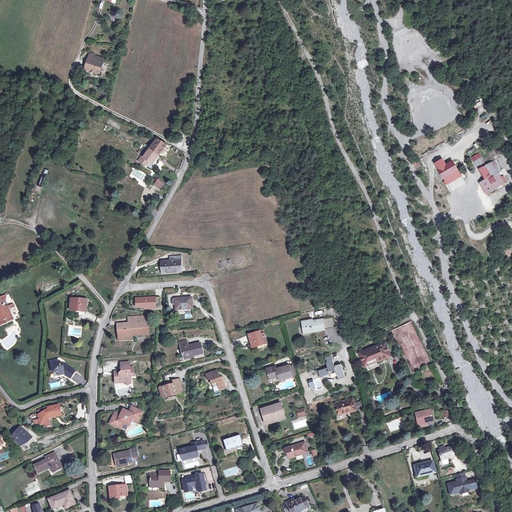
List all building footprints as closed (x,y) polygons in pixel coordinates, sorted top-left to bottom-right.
[(99,73),(103,62),(99,61),(100,58),(90,55),(85,69),(99,73)] [(141,160),(140,162),(145,165),(149,161),(153,164),(159,155),(167,145),(166,144),(157,138),(150,148),(146,154),(144,153),(140,159),(141,160)] [(482,158),(475,162),(480,170),(481,169),(487,179),(480,183),(487,194),(504,184),(492,163),(486,166),(482,158)] [(440,169),(447,165),(445,162),(443,159),(437,163),(438,167),(440,169)] [(454,161),(447,165),(440,169),(448,183),(462,175),(454,161)] [(154,185),(161,189),(164,184),(158,180),(154,185)] [(225,261),(225,260),(225,259),(225,258),(225,257),(225,256),(224,256),(224,255),(223,254),(222,254),(222,253),(221,253),(220,253),(219,253),(219,254),(218,254),(217,254),(217,255),(216,255),(216,256),(215,256),(215,257),(215,258),(215,259),(215,260),(215,261),(216,261),(216,262),(217,262),(217,263),(219,269),(233,265),(234,265),(235,265),(236,265),(237,265),(238,265),(239,264),(240,264),(241,263),(242,262),(242,261),(243,261),(243,260),(243,259),(243,258),(243,257),(243,256),(243,255),(243,254),(242,253),(241,252),(241,251),(240,251),(240,250),(239,250),(238,250),(237,250),(237,249),(236,249),(235,249),(234,249),(233,250),(232,250),(231,251),(230,252),(229,252),(229,253),(229,254),(228,254),(228,255),(228,256),(228,257),(228,258),(228,259),(228,260),(225,261)] [(180,256),(170,257),(171,261),(162,262),(163,273),(182,271),(180,256)] [(4,317),(10,314),(9,310),(15,307),(13,304),(5,308),(4,306),(5,306),(4,305),(5,304),(6,298),(3,297),(0,298),(0,322),(6,320),(4,317)] [(155,297),(136,298),(136,307),(151,309),(156,309),(156,307),(161,307),(161,302),(156,303),(156,298),(155,297)] [(192,298),(175,299),(176,310),(193,309),(192,298)] [(86,300),(77,300),(72,299),(71,299),(70,310),(79,311),(79,310),(86,310),(86,300)] [(13,320),(10,314),(4,317),(6,320),(0,322),(0,324),(0,326),(13,320)] [(148,334),(147,322),(141,323),(140,323),(140,321),(141,321),(140,317),(130,318),(131,326),(129,326),(129,324),(118,325),(119,338),(131,337),(131,336),(148,334)] [(332,318),(310,321),(310,320),(302,321),(303,326),(305,326),(306,333),(325,330),(324,327),(334,326),(332,318)] [(264,333),(263,331),(261,331),(260,331),(249,334),(252,345),(260,342),(261,345),(267,343),(264,333)] [(200,344),(188,347),(186,341),(179,343),(181,349),(183,349),(184,353),(183,353),(185,359),(194,357),(193,356),(203,353),(200,344)] [(385,343),(360,353),(364,364),(373,360),(372,359),(376,357),(377,361),(390,356),(385,343)] [(341,364),(335,366),(331,355),(324,357),(328,368),(319,371),(321,377),(330,375),(329,372),(335,370),(338,378),(345,376),(341,364)] [(65,365),(61,366),(60,362),(51,364),(53,373),(58,372),(58,375),(65,374),(65,375),(70,379),(75,371),(65,365)] [(119,374),(115,374),(116,383),(124,382),(124,384),(128,385),(131,383),(131,376),(134,376),(133,368),(130,368),(129,363),(121,363),(122,371),(121,372),(120,372),(119,373),(119,374)] [(289,365),(277,369),(276,366),(267,369),(270,379),(279,376),(280,381),(293,377),(289,365)] [(221,378),(218,379),(216,371),(206,375),(208,380),(210,379),(212,385),(217,383),(219,390),(225,388),(221,378)] [(72,378),(84,386),(87,380),(76,373),(72,378)] [(175,391),(182,389),(179,380),(173,381),(174,384),(159,388),(162,398),(177,394),(175,391)] [(353,399),(335,404),(338,415),(356,411),(354,403),(353,399)] [(361,401),(354,403),(356,411),(363,409),(361,401)] [(272,420),(285,416),(281,403),(262,409),(266,420),(271,419),(272,420)] [(47,407),(48,409),(39,414),(40,419),(38,419),(39,422),(40,422),(41,425),(44,424),(45,426),(46,426),(47,427),(50,426),(51,425),(50,419),(50,418),(62,415),(59,405),(47,407)] [(121,415),(115,412),(109,424),(118,428),(121,422),(124,423),(131,421),(131,420),(135,422),(136,420),(138,421),(143,412),(132,407),(129,412),(125,411),(124,413),(122,412),(121,415)] [(303,409),(295,411),(298,418),(305,415),(303,409)] [(431,410),(416,414),(420,428),(435,424),(431,410)] [(285,419),(285,416),(272,420),(271,419),(266,420),(267,425),(285,419)] [(19,428),(12,436),(16,439),(15,441),(20,445),(26,442),(28,443),(31,439),(29,438),(30,436),(27,433),(30,430),(24,425),(19,428)] [(239,435),(223,440),(226,451),(243,446),(239,435)] [(195,443),(195,446),(180,450),(183,461),(198,457),(196,450),(205,448),(203,441),(195,443)] [(305,442),(286,448),(288,453),(284,458),(288,461),(290,458),(308,452),(305,442)] [(452,447),(439,450),(442,461),(455,457),(452,447)] [(136,448),(130,450),(130,451),(114,455),(116,465),(132,462),(131,458),(138,456),(136,448)] [(53,468),(56,472),(63,469),(58,460),(57,460),(56,458),(57,457),(55,452),(45,457),(46,459),(34,466),(38,474),(50,467),(51,469),(53,468)] [(433,462),(415,466),(418,477),(435,472),(433,462)] [(159,486),(159,488),(163,488),(164,483),(163,483),(163,481),(164,481),(170,481),(170,472),(159,472),(159,476),(150,476),(150,478),(149,478),(149,481),(152,481),(152,486),(159,486)] [(188,480),(182,481),(185,493),(192,491),(191,487),(197,486),(198,492),(208,489),(207,484),(205,484),(204,482),(207,482),(205,474),(195,476),(195,478),(188,480)] [(458,479),(457,479),(457,482),(448,484),(451,495),(460,492),(462,494),(468,492),(470,490),(478,488),(476,480),(470,481),(471,482),(468,482),(467,477),(465,477),(458,479)] [(115,497),(119,496),(127,495),(126,485),(109,487),(110,497),(115,497)] [(69,491),(49,499),(53,509),(64,504),(66,508),(75,504),(69,491)] [(293,503),(291,501),(286,503),(290,511),(298,511),(309,507),(304,497),(295,501),(293,503)] [(42,511),(40,503),(32,506),(34,511),(42,511)] [(259,511),(257,503),(236,510),(236,511),(259,511)]
